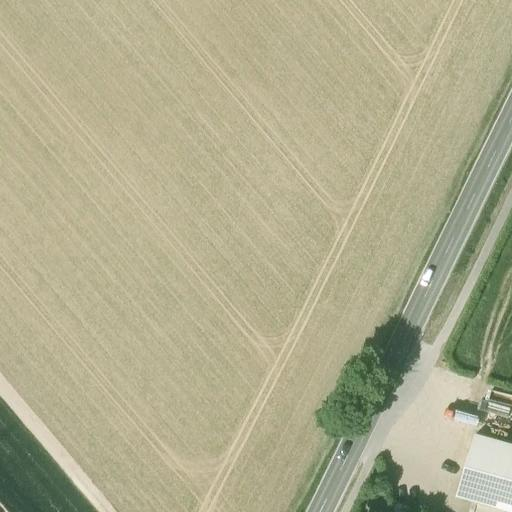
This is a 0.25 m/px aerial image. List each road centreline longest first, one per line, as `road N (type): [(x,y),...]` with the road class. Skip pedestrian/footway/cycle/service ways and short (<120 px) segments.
road 1 (primary): [(321,511),(511,121)]
road 2 (track): [(104,511),(0,388)]
